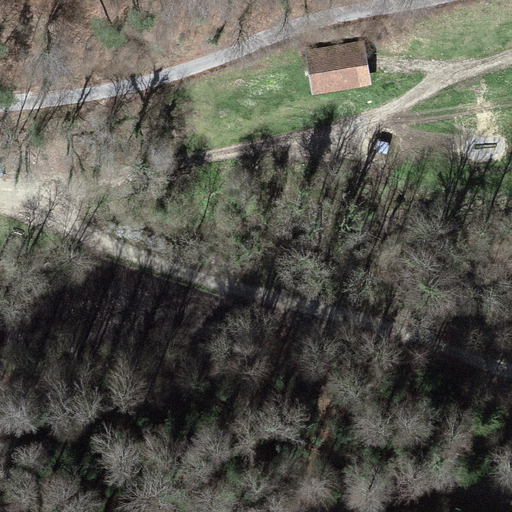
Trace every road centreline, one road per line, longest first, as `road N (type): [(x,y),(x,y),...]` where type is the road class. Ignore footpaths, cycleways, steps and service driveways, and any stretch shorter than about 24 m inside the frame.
road 1 (track): [(0,193),(183,268),(511,376)]
road 2 (track): [(7,193),(369,116),(511,54)]
road 3 (track): [(428,0),(323,17),(105,91),(0,104)]
road 4 (track): [(511,496),(440,480),(315,511)]
road 5 (track): [(46,0),(136,32),(172,74)]
